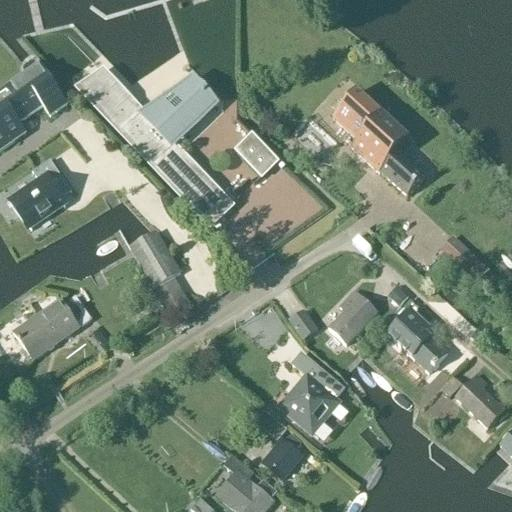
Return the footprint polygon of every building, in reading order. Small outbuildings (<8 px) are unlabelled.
[(23,77),(24,79),(0,95),(0,154),(25,137),(18,127),(43,110),(50,120),(67,108),(38,66),(32,65),(24,71),(23,77)] [(217,108),(194,83),(193,84),(194,85),(160,117),(159,116),(150,125),(103,76),(82,96),(208,227),(229,207),(173,149),(186,137),(181,132),(211,103),(216,108),(217,108)] [(356,96),(332,121),(358,144),(352,152),(379,177),(381,175),(408,200),(425,181),(398,156),(409,144),(356,96)] [(327,154),(342,140),(318,114),(303,128),(327,154)] [(277,166),(252,140),(237,154),(262,180),(277,166)] [(68,190),(50,164),(33,176),(37,182),(8,201),(31,235),(66,211),(57,198),(65,193),(68,190)] [(289,230),(330,204),(321,189),(307,198),(304,193),(277,212),(289,230)] [(174,281),(180,277),(157,236),(130,251),(154,292),(171,321),(190,309),(174,281)] [(441,253),(476,286),(486,275),(469,259),(470,258),(452,241),(441,253)] [(75,299),(92,323),(101,316),(84,292),(75,299)] [(91,299),(101,315),(113,307),(103,292),(91,299)] [(345,316),(328,332),(346,349),(377,317),(355,295),(339,311),(345,316)] [(33,365),(92,324),(75,300),(62,309),(59,305),(13,337),(33,365)] [(289,324),(303,344),(318,333),(304,314),(289,324)] [(426,377),(447,357),(426,335),(429,331),(411,315),(389,338),(426,377)] [(309,349),(302,359),(326,376),(333,367),(309,349)] [(338,407),(314,387),(323,376),(301,358),(292,369),(307,381),(298,392),(295,390),(290,396),(292,399),(281,412),(288,419),(312,438),(338,407)] [(487,432),(504,415),(482,393),(487,388),(477,379),(455,402),(487,432)] [(265,415),(256,426),(277,444),(286,433),(265,415)] [(511,436),(500,449),(511,460),(511,436)] [(291,438),(284,445),(283,444),(262,468),(282,484),(302,460),(294,454),(300,446),(291,438)] [(232,460),(223,470),(233,478),(216,499),(231,511),(267,511),(273,506),(270,504),(275,498),(261,486),(256,492),(252,488),(250,491),(245,487),(254,477),(232,460)] [(210,511),(200,503),(192,511),(210,511)]
